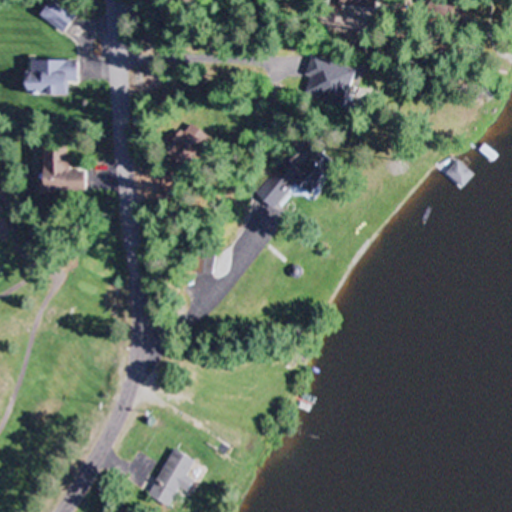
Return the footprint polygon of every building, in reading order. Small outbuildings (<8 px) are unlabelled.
[(52,0),(40,16),(63,33),(75,17),(52,0)] [(305,76),(311,78),(306,95),(346,107),(358,70),(312,56),(305,76)] [(77,62),(29,62),(29,96),(69,96),(69,83),(77,83),(77,62)] [(45,193),(86,192),(85,171),(70,172),(69,146),(44,146),(45,193)] [(338,163),(315,148),(300,169),(292,164),(287,172),(279,166),(268,182),(285,195),(294,183),(314,197),(338,163)] [(473,175),(457,161),(446,174),(462,188),(473,175)] [(148,496),(169,508),(182,487),(182,488),(197,462),(175,449),(148,496)]
